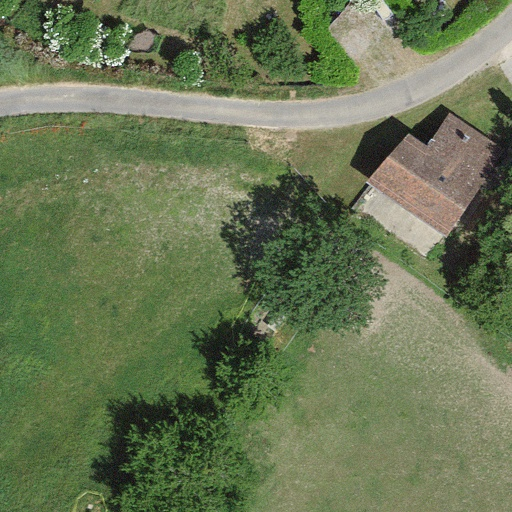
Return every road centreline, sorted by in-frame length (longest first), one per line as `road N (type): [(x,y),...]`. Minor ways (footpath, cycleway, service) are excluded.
road 1 (unclassified): [(318,112),(0,103)]
road 2 (residential): [(318,112),(396,96),(468,58),(511,15)]
